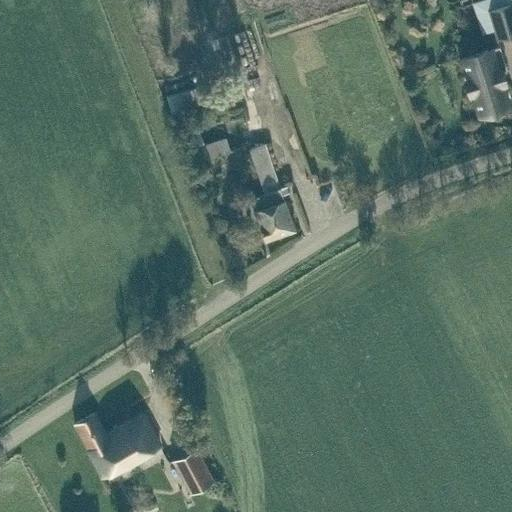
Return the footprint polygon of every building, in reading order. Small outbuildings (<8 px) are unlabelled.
[(484,0),(497,39),(511,34),(511,2),(511,0),(484,0)] [(500,70),(506,68),(499,46),(461,58),(468,80),(466,81),(470,94),(472,93),(479,115),(509,106),(502,84),(504,83),(500,70)] [(201,84),(165,94),(170,112),(206,102),(201,84)] [(194,158),(220,148),(214,134),(189,144),(194,158)] [(265,240),(295,230),(284,200),(264,143),(249,148),(264,193),(250,199),(254,210),(261,229),(265,240)] [(102,477),(159,445),(142,414),(104,434),(93,413),(73,423),(102,477)] [(195,447),(172,460),(190,492),(213,480),(195,447)] [(147,511),(147,502),(125,503),(125,511),(147,511)]
